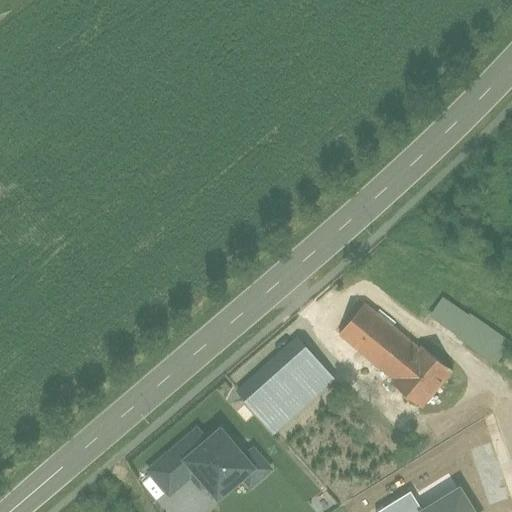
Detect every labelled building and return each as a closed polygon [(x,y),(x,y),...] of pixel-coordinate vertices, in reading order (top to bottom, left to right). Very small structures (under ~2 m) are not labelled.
[(496,370),(511,349),(511,348),(451,300),(435,321),(496,370)] [(366,308),(339,342),(371,366),(429,413),(455,379),(397,333),(366,308)] [(336,381),(297,339),(238,393),(276,435),(336,381)] [(257,472),(221,429),(208,441),(198,429),(146,473),(169,500),(191,481),(201,492),(205,489),(219,504),(257,472)] [(413,490),(378,511),(379,511),(479,511),(462,483),(423,506),(413,490)]
